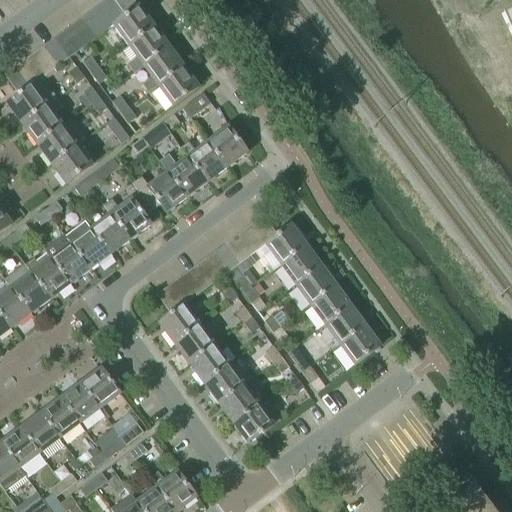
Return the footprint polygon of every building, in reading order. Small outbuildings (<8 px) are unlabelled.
[(112,0),(106,0),(101,4),(115,23),(125,16),(113,0),(112,0)] [(132,0),(113,0),(125,16),(115,23),(113,25),(128,45),(153,27),(137,6),(132,0)] [(101,4),(91,11),(106,30),(113,25),(115,23),(101,4)] [(91,11),(82,18),(96,37),(106,30),(91,11)] [(511,12),(502,17),(504,19),(510,17),(511,21),(511,26),(508,29),(511,38),(511,12)] [(82,18),(72,25),(86,44),(96,37),(82,18)] [(72,25),(62,32),(77,51),(86,44),(72,25)] [(137,58),(127,65),(133,73),(143,66),(143,65),(167,47),(153,27),(128,45),(137,58)] [(62,32),(53,40),(67,59),(77,51),(62,32)] [(53,40),(43,47),(57,66),(67,59),(53,40)] [(43,47),(33,54),(48,73),(57,66),(43,47)] [(152,78),(142,85),(148,94),(158,86),(157,85),(182,67),(167,47),(143,65),(143,66),(152,78)] [(33,54),(24,61),(38,80),(40,78),(48,73),(33,54)] [(90,57),(82,63),(90,74),(98,68),(90,57)] [(24,61),(14,68),(29,87),(38,80),(24,61)] [(67,73),(76,85),(84,79),(75,67),(67,73)] [(182,67),(157,85),(158,86),(173,106),(197,88),(182,67)] [(14,68),(4,76),(11,84),(16,92),(19,95),(29,87),(14,68)] [(98,85),(106,79),(98,68),(90,74),(98,85)] [(19,95),(6,104),(21,125),(46,106),(56,99),(47,87),(40,78),(38,80),(29,87),(19,95)] [(84,108),(90,104),(98,99),(90,88),(82,93),(84,96),(78,100),(84,108)] [(209,104),(202,94),(182,109),(190,119),(209,104)] [(119,97),(111,103),(119,114),(127,108),(119,97)] [(46,106),(21,125),(36,145),(61,126),(52,114),(62,107),(56,99),(46,106)] [(98,115),(106,109),(98,99),(90,104),(98,115)] [(127,125),(135,119),(127,108),(119,114),(127,125)] [(162,124),(167,132),(178,124),(173,116),(162,124)] [(61,126),(36,145),(50,165),(76,146),(61,126)] [(120,128),(112,134),(113,135),(120,144),(120,145),(128,139),(120,128)] [(246,154),(228,129),(207,144),(226,169),(246,154)] [(158,138),(152,130),(141,139),(147,146),(158,138)] [(130,147),(136,155),(147,146),(141,139),(130,147)] [(189,142),(179,149),(187,159),(206,184),(226,169),(207,144),(196,152),(189,142)] [(76,146),(50,165),(66,185),(91,167),(76,146)] [(186,198),(206,184),(187,159),(176,167),(168,156),(159,163),(167,174),(186,198)] [(101,180),(95,173),(84,181),(90,188),(101,180)] [(160,206),(166,214),(186,198),(167,174),(148,188),(141,178),(132,185),(152,211),(160,206)] [(73,189),(78,197),(90,188),(84,181),(73,189)] [(111,200),(103,206),(110,216),(129,241),(149,226),(131,200),(118,210),(111,200)] [(61,210),(55,202),(45,210),(50,218),(61,210)] [(34,218),(39,226),(50,218),(45,210),(34,218)] [(0,233),(11,225),(0,211),(0,233)] [(129,241),(110,216),(90,230),(109,256),(129,241)] [(262,217),(253,224),(267,243),(277,236),(262,217)] [(64,237),(89,270),(109,256),(90,230),(84,222),(64,237)] [(253,224),(243,231),(258,251),(265,246),(268,244),(267,243),(253,224)] [(268,244),(265,246),(280,266),(305,247),(290,226),(277,236),(267,243),(268,244)] [(15,231),(4,240),(11,248),(22,239),(15,231)] [(243,231),(233,238),(249,258),(250,257),(258,251),(243,231)] [(64,237),(63,235),(43,250),(69,285),(89,270),(64,237)] [(233,238),(224,245),(239,266),(249,258),(233,238)] [(0,255),(11,248),(4,240),(0,242),(0,255)] [(224,245),(214,252),(229,273),(239,266),(224,245)] [(305,247),(280,266),(294,286),(320,267),(305,247)] [(36,262),(34,259),(24,266),(49,300),(69,285),(43,250),(42,251),(45,255),(36,262)] [(214,252),(205,259),(220,280),(228,274),(229,273),(214,252)] [(229,273),(228,274),(234,283),(242,294),(251,287),(242,276),(241,274),(255,264),(250,257),(249,258),(239,266),(229,273)] [(205,259),(195,267),(210,287),(220,280),(205,259)] [(4,279),(11,289),(30,315),(49,300),(24,266),(23,266),(4,279)] [(195,267),(185,274),(200,294),(210,287),(195,267)] [(320,267),(294,286),(309,306),(335,287),(320,267)] [(185,274),(176,281),(191,301),(200,294),(185,274)] [(176,281),(166,288),(180,308),(181,308),(184,306),(191,301),(176,281)] [(228,304),(236,298),(228,287),(220,293),(228,304)] [(251,287),(242,294),(250,305),(258,299),(251,287)] [(335,287),(309,306),(324,326),(349,307),(335,287)] [(166,288),(156,295),(171,315),(180,308),(166,288)] [(30,315),(11,289),(0,297),(0,316),(10,330),(30,315)] [(171,315),(158,324),(173,345),(198,326),(184,306),(181,308),(180,308),(171,315)] [(243,307),(235,313),(243,324),(251,318),(243,307)] [(349,307),(324,326),(339,345),(364,327),(349,307)] [(0,336),(10,330),(0,316),(0,336)] [(272,316),(264,322),(272,333),(280,327),(272,316)] [(251,335),(258,329),(251,318),(243,324),(251,335)] [(198,326),(173,345),(188,365),(213,346),(198,326)] [(280,344),(288,338),(280,327),(272,333),(280,344)] [(364,327),(339,345),(354,366),(379,347),(364,327)] [(213,346),(188,365),(203,384),(228,366),(213,346)] [(272,347),(264,353),(272,364),(280,358),(272,347)] [(302,356),(294,362),(301,373),(310,367),(302,356)] [(280,374),(288,369),(280,358),(272,364),(280,374)] [(228,366),(203,384),(218,404),(243,386),(228,366)] [(309,384),(318,378),(310,367),(301,373),(309,384)] [(100,370),(79,385),(98,410),(119,395),(100,370)] [(287,384),(295,395),(303,389),(295,378),(287,384)] [(79,385),(59,400),(78,425),(98,410),(79,385)] [(243,386),(218,404),(232,424),(257,406),(243,386)] [(59,400),(39,415),(58,440),(78,425),(59,400)] [(257,406),(232,424),(247,445),(273,426),(257,406)] [(39,415),(20,429),(39,454),(58,440),(39,415)] [(118,437),(125,446),(142,433),(136,424),(118,437)] [(20,429),(0,443),(19,468),(39,454),(20,429)] [(0,443),(0,486),(4,492),(25,477),(19,468),(0,443)] [(116,453),(110,445),(99,453),(105,461),(116,453)] [(147,453),(141,445),(130,453),(136,461),(147,453)] [(88,461),(94,469),(105,461),(99,453),(88,461)] [(119,461),(125,469),(136,461),(130,453),(119,461)] [(157,473),(149,479),(156,489),(156,488),(173,511),(176,511),(195,498),(177,473),(164,482),(157,473)] [(76,482),(70,474),(59,483),(65,491),(76,482)] [(106,482),(100,474),(89,482),(95,491),(106,482)] [(79,490),(85,498),(95,491),(89,482),(79,490)] [(48,491),(54,499),(65,491),(59,483),(48,491)] [(136,503),(142,511),(173,511),(156,488),(156,489),(136,503)] [(492,511),(475,488),(442,511),(492,511)] [(130,495),(110,510),(111,511),(142,511),(136,503),(130,495)] [(63,511),(66,511),(76,505),(70,497),(59,505),(63,511)] [(41,499),(22,511),(42,511),(48,508),(41,499)]
